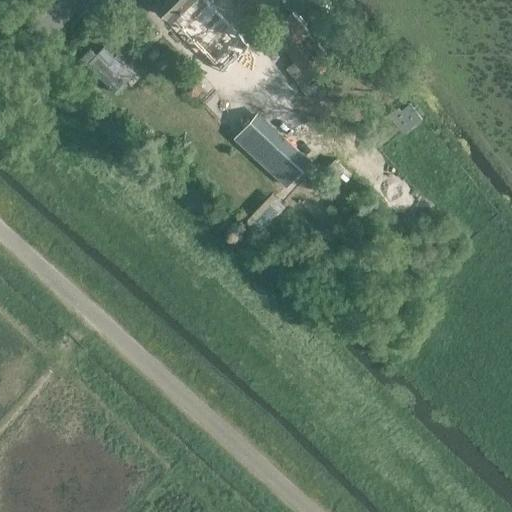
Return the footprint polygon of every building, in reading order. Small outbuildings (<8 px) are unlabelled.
[(245,40),(205,0),(154,0),(153,2),(176,26),(171,30),(178,37),(184,32),(218,67),(245,40)] [(285,67),(300,86),(331,61),(291,12),(270,29),(295,60),(285,67)] [(264,81),(253,77),(250,85),(232,79),(227,93),(256,103),(264,81)] [(234,138),(285,186),(318,150),(287,121),(290,119),(269,100),(234,138)] [(423,117),(410,102),(401,110),(399,106),(389,114),(404,133),(423,117)] [(370,273),(371,240),(347,238),(345,272),(370,273)]
